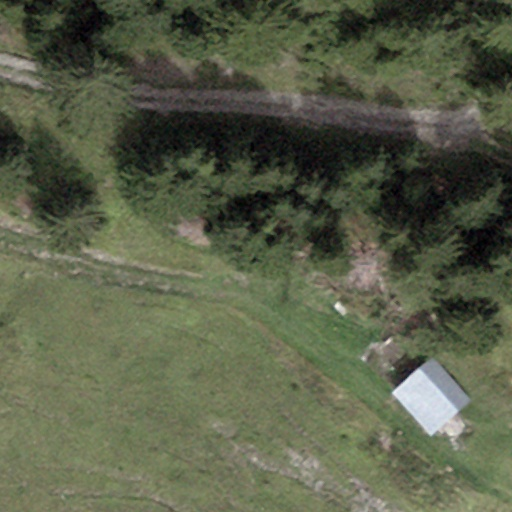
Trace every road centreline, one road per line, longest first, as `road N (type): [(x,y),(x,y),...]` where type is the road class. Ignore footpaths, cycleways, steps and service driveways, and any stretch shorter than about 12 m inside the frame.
road 1 (track): [(0,239),(56,265),(249,310),(407,440),(511,491)]
road 2 (track): [(0,67),(154,110),(313,106),(429,125),(511,106)]
